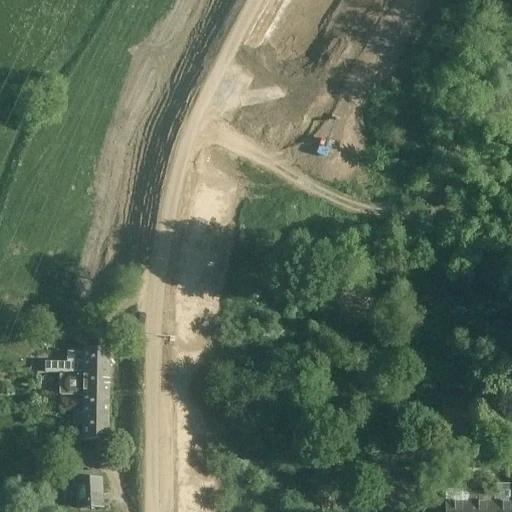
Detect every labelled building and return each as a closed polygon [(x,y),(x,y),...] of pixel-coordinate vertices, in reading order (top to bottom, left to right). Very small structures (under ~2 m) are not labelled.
[(46,363),(45,374),(84,373),(84,374),(110,375),(110,352),(84,352),(84,353),(79,353),(79,354),(68,354),(68,363),(46,363)] [(83,397),(86,397),(109,397),(110,375),(84,374),(84,376),(59,376),(59,397),(83,396),(83,397)] [(109,397),(86,397),(83,397),(83,401),(72,400),(72,428),(83,429),(83,441),(109,442),(109,397)] [(441,431),(487,431),(486,397),(440,398),(441,431)] [(487,444),(476,444),(440,444),(440,470),(487,470),(487,469),(492,469),(492,467),(511,466),(511,447),(492,448),(492,445),(487,445),(487,444)] [(77,482),(76,482),(77,510),(103,509),(101,481),(100,481),(99,473),(77,474),(77,482)] [(445,511),(511,511),(511,494),(493,494),(492,503),(484,503),(484,504),(478,505),(478,495),(469,495),(469,505),(445,505),(445,511)]
